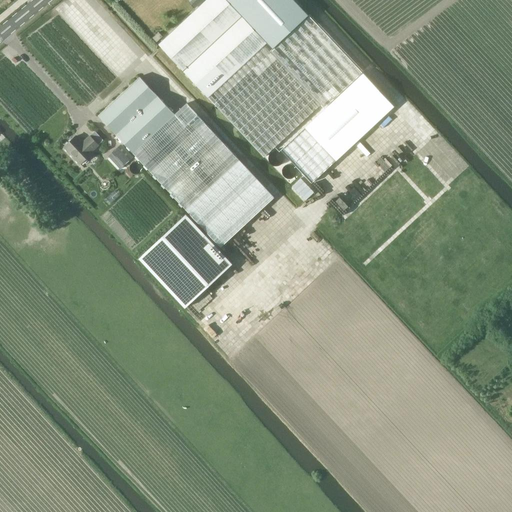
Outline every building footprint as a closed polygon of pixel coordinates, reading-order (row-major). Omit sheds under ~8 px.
[(206,0),(158,44),(264,157),(320,104),(324,108),(329,103),(280,148),(312,183),(394,106),(362,72),(340,93),(362,72),(294,0),(206,0)] [(157,42),(163,36),(159,32),(153,38),(157,42)] [(139,76),(98,115),(186,209),(188,212),(139,258),(185,308),(232,264),(218,249),(274,196),(239,160),(186,103),(175,114),(139,76)] [(91,152),(98,145),(90,136),(82,143),(76,136),(64,147),(80,164),(92,153),(91,152)] [(133,157),(121,144),(111,153),(124,166),(133,157)]
